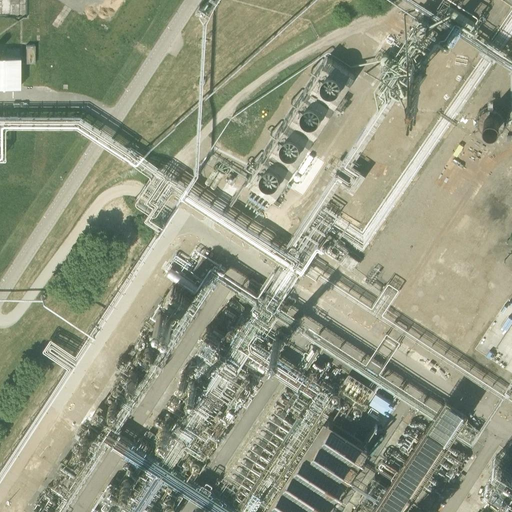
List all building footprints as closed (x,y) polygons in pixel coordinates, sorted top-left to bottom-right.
[(26,63),(35,63),(35,45),(26,45),(26,63)] [(401,68),(417,78),(428,61),(413,51),(401,68)] [(0,86),(20,87),(20,56),(0,55),(0,86)] [(247,181),(274,199),(355,76),(328,58),(247,181)] [(492,113),(491,113),(490,114),(489,114),(488,114),(487,115),(486,115),(485,116),(485,117),(484,117),(484,118),(484,119),(483,120),(483,121),(483,122),(483,123),(484,124),(484,125),(485,126),(485,127),(486,127),(487,128),(488,129),(489,129),(490,129),(492,129),(493,129),(494,129),(496,128),(497,127),(498,126),(498,125),(499,125),(499,124),(499,123),(499,122),(499,121),(499,120),(499,119),(498,118),(498,117),(498,116),(497,115),(495,114),(494,114),(493,114),(492,113)] [(341,263),(351,271),(358,261),(348,253),(341,263)] [(195,270),(204,275),(213,261),(204,256),(195,270)] [(176,268),(169,278),(21,493),(48,511),(155,511),(276,336),(176,268)] [(240,299),(253,308),(267,287),(253,278),(252,279),(253,280),(240,299)] [(377,391),(370,401),(388,413),(395,403),(377,391)] [(312,511),(367,424),(322,396),(250,511),(312,511)] [(485,446),(485,445),(474,438),(479,430),(461,418),(455,427),(485,446)] [(511,511),(511,462),(500,455),(482,486),(494,493),(483,511),(511,511)]
